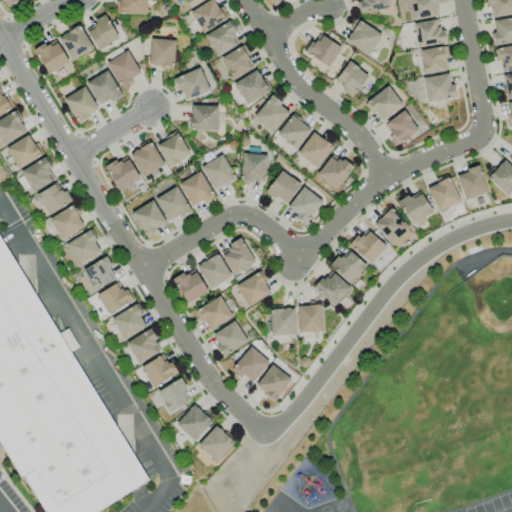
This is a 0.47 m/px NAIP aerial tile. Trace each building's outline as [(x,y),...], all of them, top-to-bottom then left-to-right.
[(147,15),(147,0),(117,0),(117,15),(147,15)] [(204,0),(190,9),(184,0),(204,0)] [(203,34),(190,13),(210,0),(212,0),(218,9),(222,7),(225,11),(224,11),(228,17),(226,19),(226,20),(203,34)] [(362,14),(359,1),(362,0),(387,0),(389,8),(362,14)] [(413,21),(408,0),(438,0),(439,3),(436,4),(437,7),(438,7),(439,11),(437,11),(438,16),(413,21)] [(511,14),(493,18),(492,14),(491,14),(491,9),(491,6),(487,6),(485,0),(511,0),(511,14)] [(85,27),(99,50),(119,37),(105,15),(85,27)] [(511,42),(495,46),(493,33),(495,32),(493,21),(511,18),(511,42)] [(418,48),(413,23),(439,19),(441,31),(443,30),(444,31),(445,31),(447,42),(445,42),(446,43),(418,48)] [(217,57),(205,36),(229,21),(229,22),(231,21),(237,30),(235,31),(236,32),(233,33),(239,42),(236,44),(237,45),(217,57)] [(368,56),(346,42),(349,37),(348,37),(350,33),(352,34),(353,32),(352,32),(359,22),(359,23),(360,22),(381,35),(368,56)] [(93,49),(80,25),(59,37),(72,60),(93,49)] [(328,68),(304,52),(311,42),(314,44),(317,40),(319,42),(323,36),(341,48),(328,68)] [(48,74),(68,62),(54,38),(33,50),(48,74)] [(150,66),(173,67),(174,39),(150,38),(150,66)] [(233,79),(227,70),(228,69),(221,58),(241,46),(241,47),(244,45),(250,55),(247,56),(248,58),(253,65),(251,67),(251,68),(233,79)] [(511,71),(503,73),(500,60),(496,61),(495,57),(496,57),(495,50),(497,49),(511,46),(511,71)] [(424,75),(422,63),(423,63),(420,50),(443,47),(447,47),(449,58),(445,58),(446,60),(447,60),(448,70),(444,71),(445,71),(424,75)] [(142,74),(126,50),(106,64),(122,88),(142,74)] [(352,98),(342,91),(344,89),(341,87),(342,86),(335,80),(336,78),(336,79),(349,61),(359,68),(358,69),(368,77),(352,98)] [(121,94),(105,68),(85,81),(101,106),(121,94)] [(184,101),(209,89),(199,68),(174,79),(184,101)] [(247,105),(234,84),(256,70),(259,74),(262,78),(261,78),(262,81),(266,79),(272,89),(247,105)] [(428,102),(423,79),(448,74),(450,86),(454,85),(454,86),(455,86),(457,97),(455,97),(428,102)] [(511,98),(505,100),(503,88),(505,88),(503,76),(511,74),(511,98)] [(381,121),(374,112),(372,114),(365,105),(367,103),(366,102),(388,86),(402,105),(381,121)] [(98,111),(84,87),(64,99),(78,123),(98,111)] [(0,115),(11,110),(0,89),(0,115)] [(272,132),(254,117),(272,95),(282,103),(280,105),(289,113),(272,132)] [(224,130),(224,105),(188,105),(188,130),(224,130)] [(0,140),(3,146),(27,131),(14,111),(0,119),(0,140)] [(396,146),(389,137),(392,135),(390,132),(391,130),(386,124),(404,111),(411,120),(410,120),(417,130),(396,146)] [(296,149),(277,134),(292,115),(294,113),(304,121),(302,123),(311,130),(296,149)] [(170,166),(191,152),(177,132),(156,146),(170,166)] [(317,168),(298,153),(313,132),(323,140),(326,136),(329,139),(329,140),(335,145),(317,168)] [(6,149),(18,170),(41,156),(29,135),(6,149)] [(144,178),(165,165),(150,141),(129,155),(144,178)] [(252,183),(240,182),(243,153),(267,156),(265,182),(260,181),(260,182),(255,182),(255,181),(252,181),(252,183)] [(336,190),(317,175),(330,157),(331,157),(333,154),(338,159),(341,162),(343,159),(344,160),(345,158),(354,165),(336,190)] [(119,190),(139,178),(124,155),(104,167),(119,190)] [(215,190),(201,168),(221,155),(236,177),(235,178),(236,180),(226,187),(224,184),(215,190)] [(28,195),(57,178),(45,158),(17,175),(28,195)] [(511,191),(507,197),(487,178),(496,169),(497,169),(498,168),(498,167),(501,163),(502,164),(505,160),(511,166),(511,191)] [(465,201),(456,176),(467,172),(466,169),(479,165),(488,192),(465,201)] [(286,204),(279,199),(276,197),(274,199),(265,192),(281,170),(291,178),(291,177),(300,184),(286,204)] [(192,206),(179,185),(199,172),(212,191),(214,193),(213,194),(215,197),(209,201),(209,202),(205,204),(202,200),(192,206)] [(439,212),(427,189),(437,184),(437,183),(442,181),(442,180),(448,177),(461,201),(439,212)] [(71,201),(58,182),(36,197),(48,216),(71,201)] [(169,221),(155,199),(176,186),(191,211),(190,211),(191,213),(182,219),(181,217),(180,217),(179,214),(169,221)] [(304,225),(294,218),(297,214),(288,207),(303,187),(323,202),(305,225),(304,224),(304,225)] [(413,224),(403,210),(401,208),(402,208),(398,202),(408,195),(410,198),(412,196),(414,199),(421,194),(433,211),(424,218),(423,217),(413,224)] [(147,238),(146,237),(132,213),(153,200),(166,222),(162,224),(163,226),(159,228),(159,227),(156,229),(158,232),(147,238)] [(62,240),(84,226),(71,205),(49,220),(62,240)] [(390,244),(374,224),(377,222),(376,221),(380,218),(381,218),(382,217),(388,211),(387,211),(391,207),(409,228),(390,244)] [(79,266),(66,245),(90,230),(92,229),(98,240),(94,242),(101,252),(79,266)] [(370,264),(356,251),(355,251),(348,245),(357,235),(360,238),(362,235),(364,237),(369,232),(385,246),(370,264)] [(97,511),(45,511),(24,477),(21,479),(0,445),(0,238),(148,481),(97,511)] [(234,275),(222,256),(229,252),(228,249),(231,247),(229,245),(240,238),(255,262),(234,275)] [(350,283),(337,272),(335,270),(330,265),(338,256),(340,258),(349,249),(352,252),(351,252),(364,264),(364,263),(367,265),(350,283)] [(210,289),(197,267),(201,264),(200,264),(204,262),(204,263),(207,261),(206,260),(217,253),(231,276),(210,289)] [(94,292),(89,282),(90,281),(83,270),(107,256),(113,266),(109,268),(116,279),(94,292)] [(249,307),(235,286),(258,272),(259,273),(261,271),(265,277),(266,276),(268,281),(264,283),(270,293),(249,307)] [(187,304),(172,280),(183,273),(185,276),(189,274),(190,276),(196,273),(208,291),(187,304)] [(334,307),(313,288),(321,278),(323,280),(326,277),(329,279),(334,274),(350,288),(334,307)] [(109,315),(97,295),(116,283),(120,290),(122,289),(124,292),(127,290),(133,300),(109,315)] [(210,331),(204,320),(200,323),(197,319),(198,318),(195,312),(197,311),(196,310),(220,296),(232,317),(210,331)] [(299,333),(298,307),(309,306),(309,301),(314,301),(314,302),(321,302),(321,306),(323,306),(323,308),(321,308),(323,331),(299,333)] [(123,340),(111,319),(138,304),(144,314),(139,316),(145,327),(123,340)] [(271,336),(270,307),(283,306),(283,309),(286,309),(286,308),(290,308),(291,309),(295,309),(296,335),(271,336)] [(223,357),(217,347),(219,345),(213,335),(234,321),(248,341),(223,357)] [(139,364),(126,343),(152,327),(158,337),(156,339),(157,339),(155,341),(160,350),(157,352),(158,352),(139,364)] [(252,383),(243,375),(240,378),(236,375),(237,374),(232,370),(234,368),(233,367),(251,347),(269,363),(252,383)] [(153,388),(141,368),(163,354),(167,361),(166,362),(168,365),(171,363),(173,362),(179,371),(177,373),(153,388)] [(273,403),(263,395),(265,393),(256,386),(272,365),(291,379),(275,401),(274,401),(273,403)] [(169,413),(163,403),(164,403),(157,392),(181,378),(187,388),(184,390),(190,400),(169,413)] [(193,441),(176,424),(194,405),(197,408),(198,407),(202,411),(201,412),(202,413),(205,411),(214,420),(211,423),(209,425),(193,441)] [(216,462),(198,445),(215,426),(219,429),(220,428),(223,431),(222,432),(224,434),(226,432),(235,440),(233,443),(233,444),(231,445),(216,462)]
